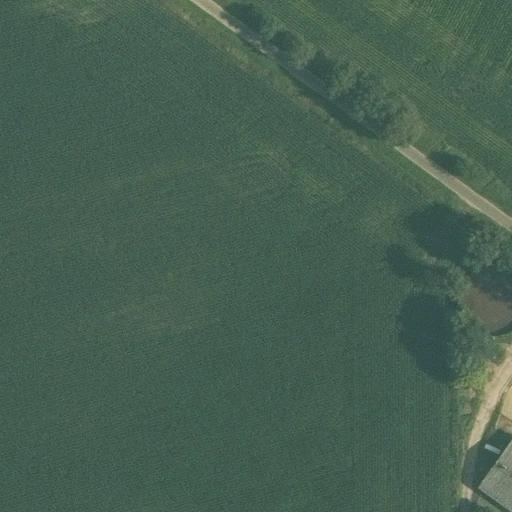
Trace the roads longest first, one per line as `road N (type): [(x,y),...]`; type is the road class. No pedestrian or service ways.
road 1 (unclassified): [(219,0),(511,211)]
road 2 (track): [(511,365),(479,425),(470,511)]
